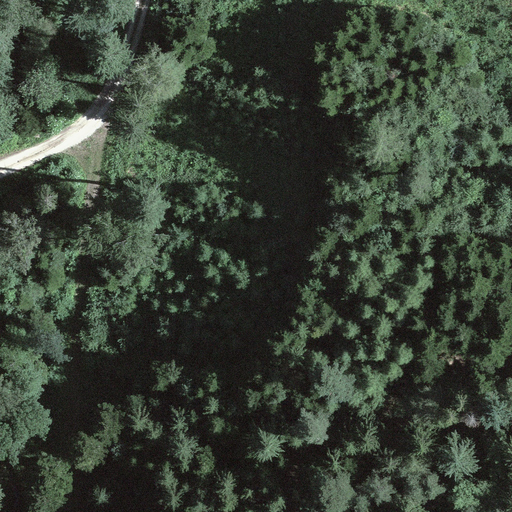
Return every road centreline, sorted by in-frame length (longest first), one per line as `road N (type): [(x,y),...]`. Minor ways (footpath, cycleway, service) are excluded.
road 1 (track): [(91,129),(52,511)]
road 2 (track): [(0,170),(91,129),(143,0)]
